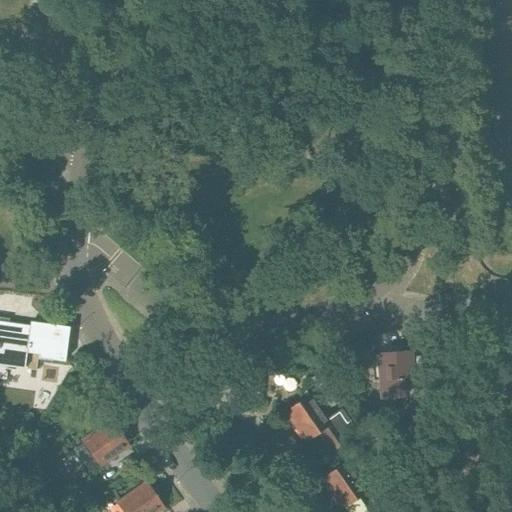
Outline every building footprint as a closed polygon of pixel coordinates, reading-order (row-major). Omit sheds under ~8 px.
[(30,328),(0,323),(0,364),(19,368),(21,355),(64,362),(68,333),(41,329),(43,323),(31,321),(30,328)] [(379,392),(407,390),(406,376),(413,376),(411,352),(390,353),(390,359),(377,360),(379,392)] [(276,360),(276,374),(288,374),(288,360),(276,360)] [(319,391),(328,385),(320,373),(311,379),(319,391)] [(328,425),(325,421),(308,396),(285,412),(305,441),(318,432),(328,425)] [(325,421),(328,425),(318,432),(331,450),(354,435),(338,412),(325,421)] [(100,466),(128,446),(111,421),(83,440),(100,466)] [(357,450),(363,459),(374,451),(368,442),(357,450)] [(342,508),(366,491),(346,462),(322,479),(342,508)] [(70,501),(95,483),(89,475),(64,492),(70,501)] [(157,511),(163,508),(146,482),(119,501),(126,511),(157,511)] [(34,511),(51,500),(45,491),(28,504),(33,511),(34,511)]
